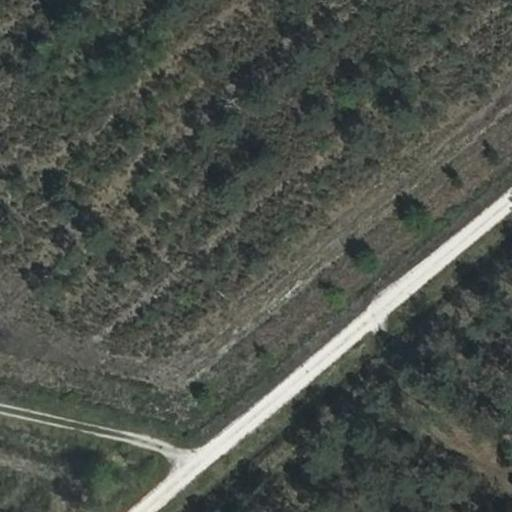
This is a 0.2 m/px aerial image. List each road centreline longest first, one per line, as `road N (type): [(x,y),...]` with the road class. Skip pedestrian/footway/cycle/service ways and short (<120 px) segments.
road 1 (track): [(140,511),(511,199)]
road 2 (track): [(311,511),(511,340)]
road 3 (track): [(0,417),(197,464)]
